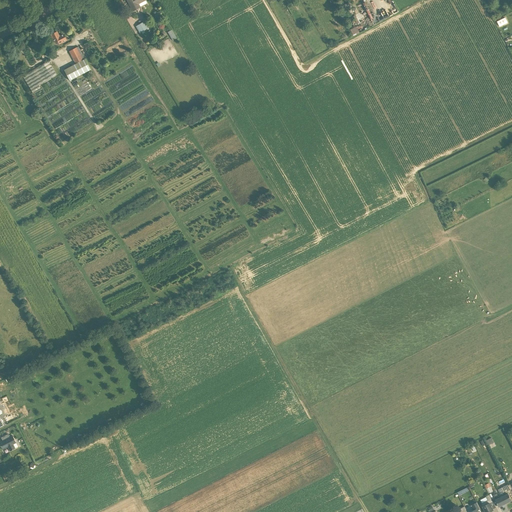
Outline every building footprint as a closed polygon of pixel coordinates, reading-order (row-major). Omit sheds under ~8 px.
[(140,7),(138,4),(146,0),(145,0),(127,0),(133,11),(140,7)] [(505,18),(497,22),(499,27),(507,23),(505,18)] [(140,33),(148,28),(144,21),(136,26),(140,33)] [(353,36),(359,33),(356,26),(350,29),(353,36)] [(172,30),(171,30),(168,32),(173,41),(177,38),(172,30)] [(63,34),(59,36),(57,32),(51,35),(55,43),(58,41),(60,44),(67,41),(63,34)] [(76,64),(85,59),(78,47),(69,51),(76,64)] [(85,59),(76,64),(64,70),(70,81),(91,70),(85,59)] [(57,75),(48,61),(23,76),(33,93),(40,88),(39,86),(57,75)] [(16,443),(13,436),(10,437),(8,434),(3,437),(4,440),(0,442),(0,444),(2,449),(8,447),(10,451),(15,448),(13,444),(16,443)] [(498,489),(502,496),(505,504),(511,500),(508,494),(511,492),(508,484),(498,489)] [(505,504),(502,496),(499,498),(497,494),(493,495),(496,500),(499,507),(505,504)] [(493,510),(490,503),(493,502),(489,495),(486,496),(488,500),(482,503),(483,506),(485,511),(489,511),(491,511),(493,510)] [(477,502),(476,503),(475,501),(470,503),(474,510),(470,511),(478,511),(477,510),(480,508),(477,502)]
